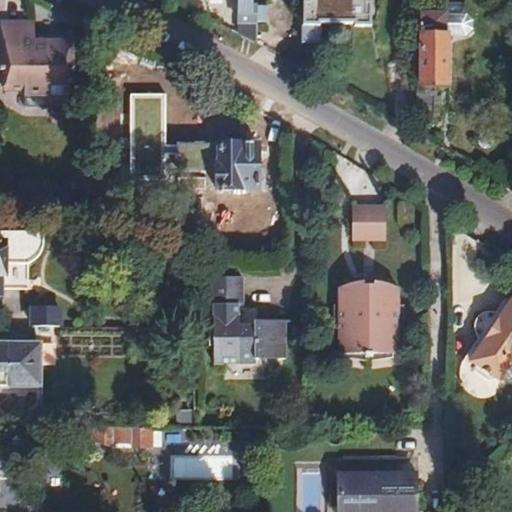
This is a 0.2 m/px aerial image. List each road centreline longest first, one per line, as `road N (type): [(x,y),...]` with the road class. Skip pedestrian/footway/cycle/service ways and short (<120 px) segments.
road 1 (residential): [(100,0),(430,182)]
road 2 (residential): [(430,182),(432,472)]
